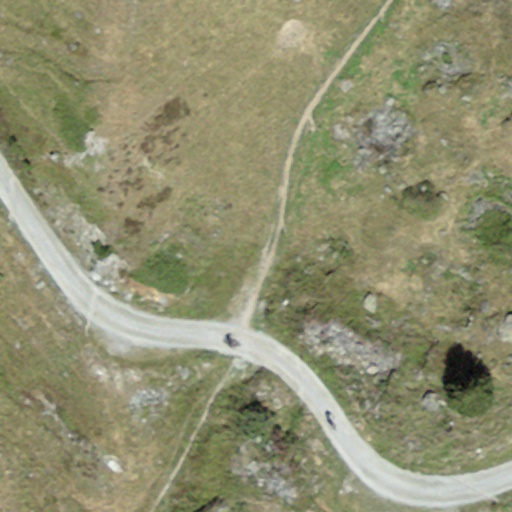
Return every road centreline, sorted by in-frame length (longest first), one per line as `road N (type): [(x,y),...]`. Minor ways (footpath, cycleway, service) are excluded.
road 1 (track): [(511,469),(436,500),(377,496),(334,459),(292,384),(216,335)]
road 2 (track): [(216,335),(123,334),(70,301),(0,207)]
